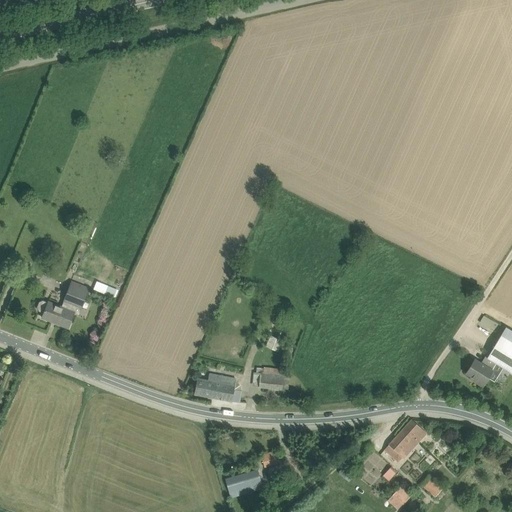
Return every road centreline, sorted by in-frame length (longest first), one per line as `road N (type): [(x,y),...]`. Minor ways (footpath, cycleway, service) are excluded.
road 1 (tertiary): [(412,406),(305,419),(231,417),(127,390),(0,336)]
road 2 (unclassified): [(0,68),(303,0)]
road 3 (unclassified): [(412,406),(511,257)]
road 4 (track): [(278,511),(412,406)]
road 5 (secondary): [(0,32),(146,0)]
